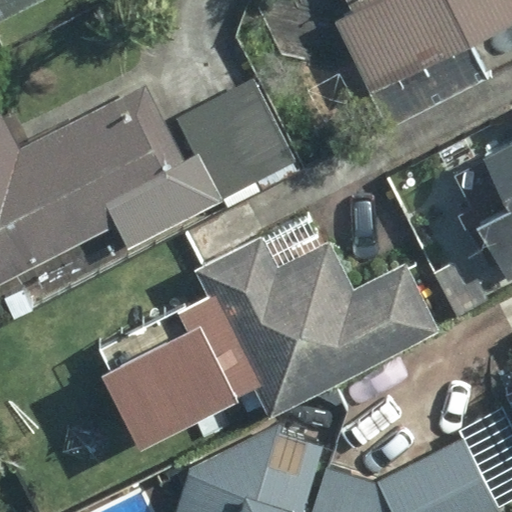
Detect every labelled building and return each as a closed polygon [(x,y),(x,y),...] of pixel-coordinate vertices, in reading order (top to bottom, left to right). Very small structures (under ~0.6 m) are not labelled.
[(0,0),(0,13),(30,0),(0,0)] [(365,85),(511,6),(511,0),(278,0),(318,75),(351,58),(365,85)] [(0,297),(11,317),(289,161),(240,73),(157,119),(137,83),(17,150),(0,119),(0,297)] [(506,275),(511,271),(511,132),(450,164),(506,275)] [(259,413),(435,320),(396,248),(351,272),(329,231),(281,257),(264,224),(186,266),(200,294),(90,352),(138,443),(204,408),(245,386),(259,413)] [(511,381),(501,387),(511,410),(511,381)] [(323,439),(204,408),(170,511),(470,511),(497,500),(469,439),(383,479),(317,460),(323,439)]
